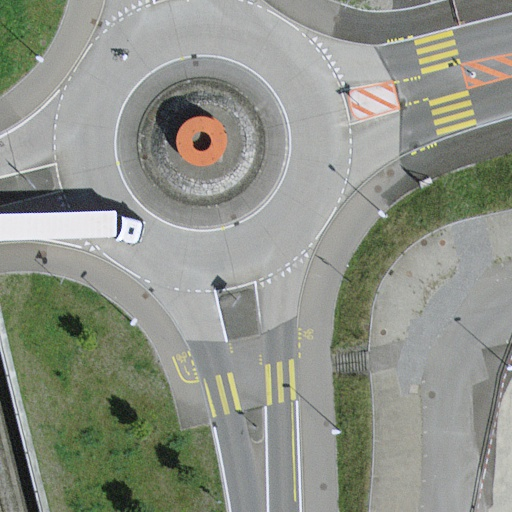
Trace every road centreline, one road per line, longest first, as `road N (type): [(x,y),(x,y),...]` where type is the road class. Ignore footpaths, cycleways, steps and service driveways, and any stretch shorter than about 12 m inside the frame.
road 1 (primary): [(263,511),(228,265)]
road 2 (primary): [(511,37),(343,69),(279,57)]
road 3 (primary): [(311,194),(400,130),(511,96)]
road 4 (primary): [(311,194),(320,158),(317,120),(279,57)]
road 5 (primary): [(102,220),(159,261),(228,265)]
road 6 (primary): [(175,30),(115,61),(81,119)]
